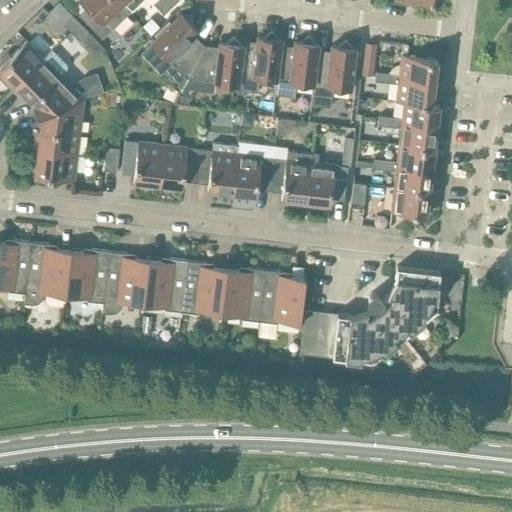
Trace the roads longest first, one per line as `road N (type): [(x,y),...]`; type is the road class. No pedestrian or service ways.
road 1 (secondary): [(0,456),(253,438),(511,461)]
road 2 (residential): [(0,201),(472,256)]
road 3 (residential): [(461,35),(207,0)]
road 4 (residential): [(472,256),(491,86)]
